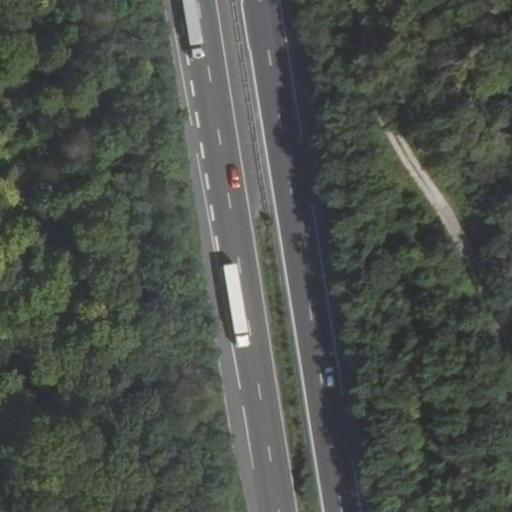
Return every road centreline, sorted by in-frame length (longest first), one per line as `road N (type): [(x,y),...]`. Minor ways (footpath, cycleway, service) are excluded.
road 1 (trunk): [(198,0),(281,511)]
road 2 (trunk): [(340,511),(258,0)]
road 3 (track): [(357,0),(378,110),(511,357)]
